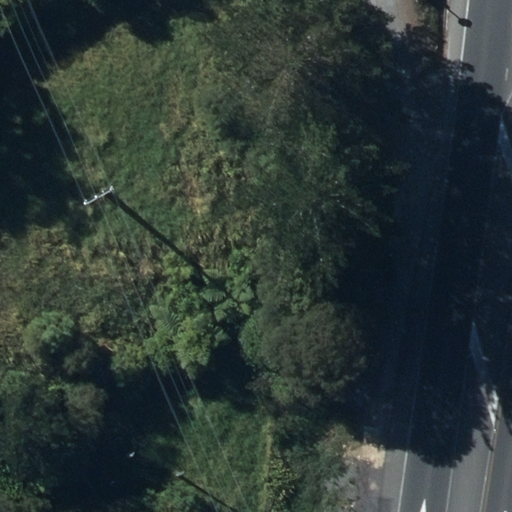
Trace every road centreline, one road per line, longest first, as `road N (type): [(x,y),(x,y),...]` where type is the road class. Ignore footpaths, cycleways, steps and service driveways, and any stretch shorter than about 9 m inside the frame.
road 1 (trunk): [(511,199),(473,511)]
road 2 (unclassified): [(511,180),(432,153),(419,137),(382,0)]
